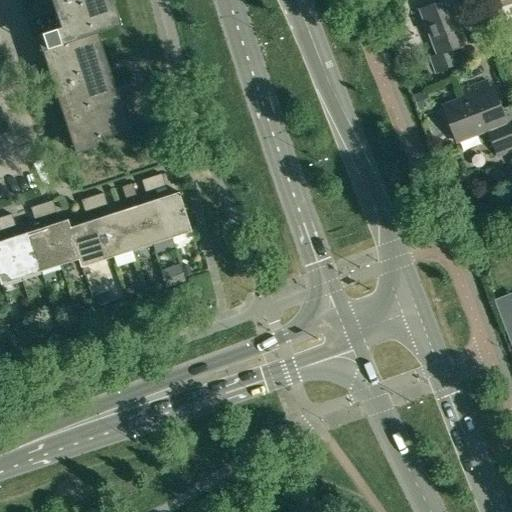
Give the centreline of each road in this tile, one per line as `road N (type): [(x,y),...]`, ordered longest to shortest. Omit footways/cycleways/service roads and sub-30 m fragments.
road 1 (secondary): [(0,458),(350,345)]
road 2 (secondary): [(336,316),(101,403),(0,453)]
road 3 (secondary): [(232,0),(336,316)]
road 4 (secondary): [(416,305),(303,0)]
road 5 (tertiary): [(494,511),(416,305)]
road 6 (tertiary): [(350,345),(430,511)]
